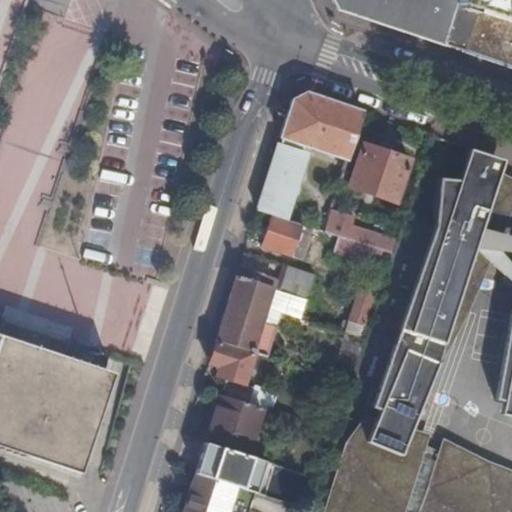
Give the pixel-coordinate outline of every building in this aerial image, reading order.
[(511,0),(333,0),(338,9),(460,51),(462,51),(479,56),(511,68),(511,0)] [(346,161),(362,113),(304,94),(291,101),(279,138),(284,140),(282,148),(277,146),(256,213),(270,217),(283,221),(285,222),(300,174),(296,172),(305,147),(346,161)] [(348,188),(395,204),(409,161),(362,146),(348,188)] [(511,170),(466,158),(375,424),(358,422),(317,511),(511,511),(511,473),(419,438),(443,379),(477,267),(511,288),(511,247),(486,242),(483,217),(511,226),(511,183),(506,181),(511,170)] [(323,233),(328,217),(317,213),(311,230),(314,231),(323,233)] [(391,255),(394,244),(348,229),(351,222),(329,214),(328,217),(323,233),(341,239),(381,252),(391,255)] [(302,227),(293,224),(285,222),(283,221),(270,217),(261,248),(292,258),(302,227)] [(311,230),(302,227),(292,258),(304,261),(314,231),(311,230)] [(376,267),(381,252),(341,239),(336,254),(376,267)] [(314,276),(286,267),(278,291),(298,297),(291,318),(300,320),(304,309),(314,276)] [(271,288),(236,277),(215,342),(253,354),(265,358),(274,329),(260,324),(271,288)] [(344,334),(359,339),(373,296),(358,292),(344,334)] [(304,309),(300,320),(313,324),(316,313),(304,309)] [(253,354),(215,342),(208,364),(226,370),(219,396),(221,397),(262,410),(267,394),(242,386),(253,354)] [(511,342),(501,422),(511,424),(511,342)] [(0,440),(74,465),(103,379),(0,345),(0,440)] [(248,458),(264,410),(262,410),(221,397),(206,444),(248,458)] [(255,495),(259,496),(269,464),(248,458),(206,444),(205,444),(195,476),(255,495)] [(185,507),(201,511),(249,511),(255,495),(195,476),(185,507)]
